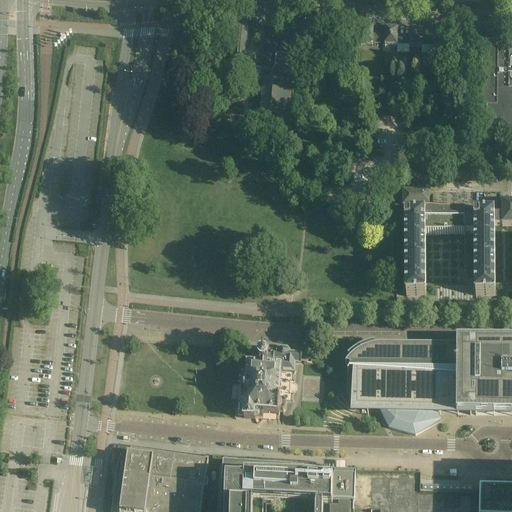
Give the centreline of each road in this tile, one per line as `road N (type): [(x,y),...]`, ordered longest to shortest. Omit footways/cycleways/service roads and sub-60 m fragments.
road 1 (residential): [(81,424),(467,445),(484,433),(511,433)]
road 2 (residential): [(511,330),(290,330),(94,311)]
road 3 (primary): [(0,275),(27,112),(26,30),(14,1)]
road 4 (residential): [(94,311),(115,149)]
road 5 (residential): [(115,149),(149,4)]
road 6 (residential): [(131,6),(115,149)]
